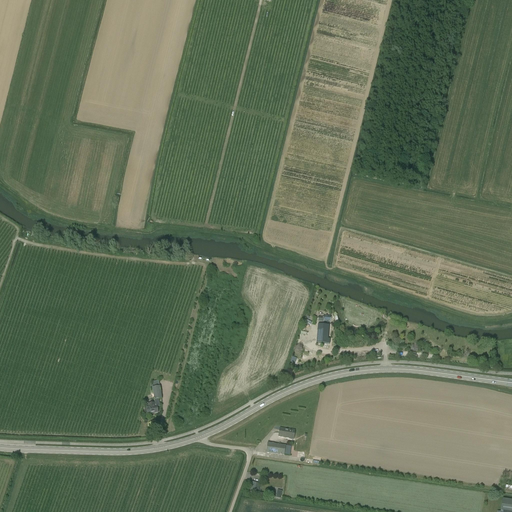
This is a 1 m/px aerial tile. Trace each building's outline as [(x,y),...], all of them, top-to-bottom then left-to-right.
[(329,326),(318,325),(316,343),(330,344),(330,339),(328,339),(329,326)] [(147,414),(147,415),(158,413),(157,407),(160,406),(158,400),(162,399),(160,387),(152,388),(154,400),(155,403),(146,405),(146,407),(146,408),(146,410),(145,410),(145,414),(147,414)] [(294,440),(295,430),(290,429),(290,430),(280,429),(279,437),(289,439),(289,440),(294,440)] [(284,456),(285,446),(267,443),(266,453),(284,456)] [(260,484),(251,482),(249,492),(258,494),(260,484)] [(511,511),(511,500),(502,499),(500,511),(503,511),(502,511),(511,511)]
